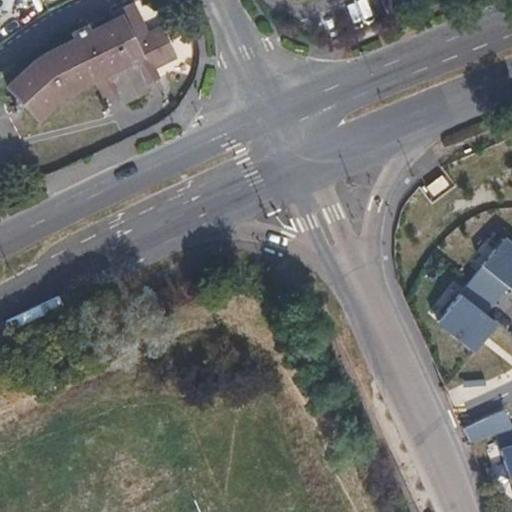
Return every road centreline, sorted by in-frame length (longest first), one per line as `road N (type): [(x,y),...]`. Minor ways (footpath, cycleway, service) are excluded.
road 1 (secondary): [(279,112),(0,243)]
road 2 (secondary): [(511,26),(279,112)]
road 3 (secondary): [(177,219),(281,240),(360,290)]
road 4 (secondary): [(0,304),(177,219)]
road 5 (secondary): [(360,290),(387,184),(431,114)]
road 6 (residential): [(360,290),(428,431)]
road 7 (residential): [(303,163),(360,290)]
road 8 (secondary): [(177,219),(303,163)]
road 9 (secondary): [(303,163),(431,114)]
road 10 (residential): [(279,112),(221,0)]
